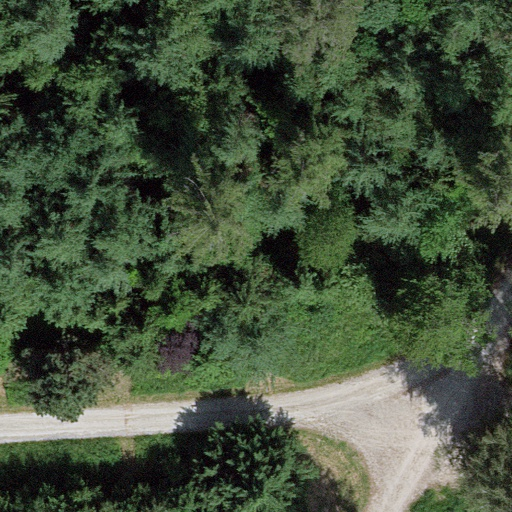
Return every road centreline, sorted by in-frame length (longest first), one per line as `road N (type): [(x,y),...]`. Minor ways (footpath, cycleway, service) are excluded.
road 1 (track): [(0,433),(348,405),(435,423)]
road 2 (track): [(435,423),(511,285)]
